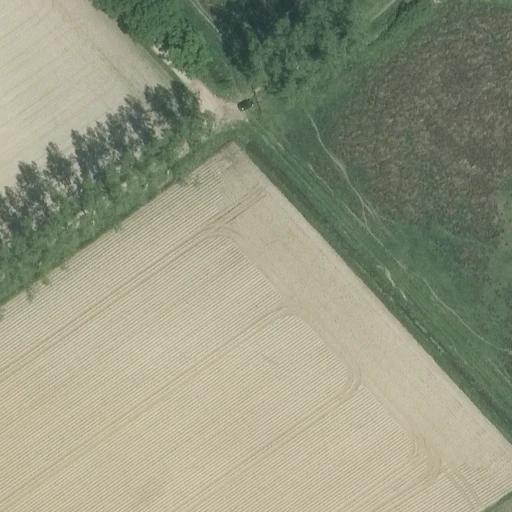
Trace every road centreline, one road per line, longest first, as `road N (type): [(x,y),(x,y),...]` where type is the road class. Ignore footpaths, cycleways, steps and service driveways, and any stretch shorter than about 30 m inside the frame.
road 1 (track): [(0,277),(225,118)]
road 2 (track): [(225,118),(395,0)]
road 3 (track): [(225,118),(116,0)]
